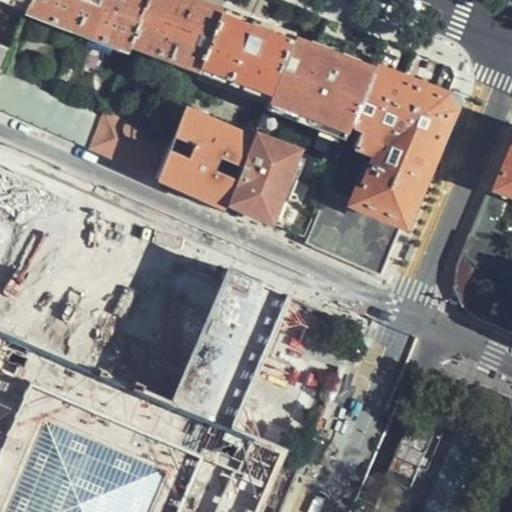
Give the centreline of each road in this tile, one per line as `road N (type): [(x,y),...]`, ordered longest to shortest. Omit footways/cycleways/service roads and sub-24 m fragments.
road 1 (residential): [(410,317),(0,135)]
road 2 (tertiary): [(511,65),(410,317)]
road 3 (tertiary): [(410,317),(329,511)]
